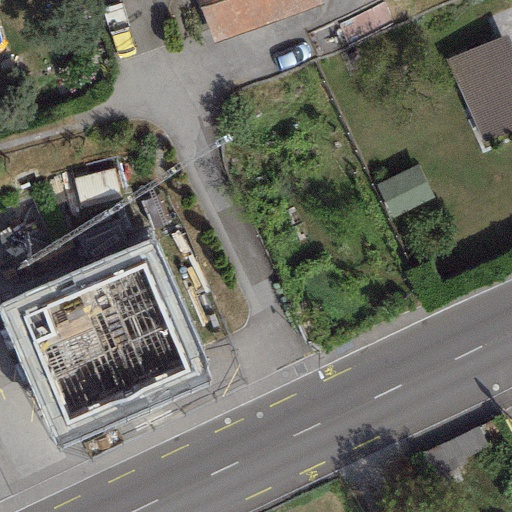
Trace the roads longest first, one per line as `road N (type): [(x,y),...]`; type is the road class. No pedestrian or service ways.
road 1 (primary): [(135,511),(511,324)]
road 2 (track): [(0,152),(174,103)]
